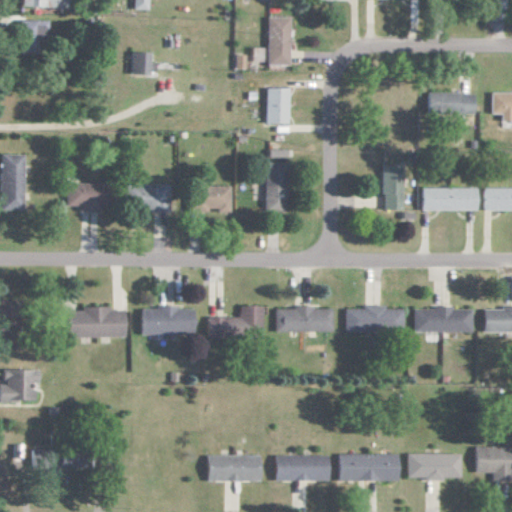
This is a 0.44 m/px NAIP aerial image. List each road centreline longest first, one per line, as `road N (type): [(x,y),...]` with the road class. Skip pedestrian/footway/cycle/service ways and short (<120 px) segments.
road 1 (residential): [(511,264),(0,264)]
road 2 (residential): [(344,57),(334,77),(329,265)]
road 3 (residential): [(511,47),(364,48),(344,57)]
